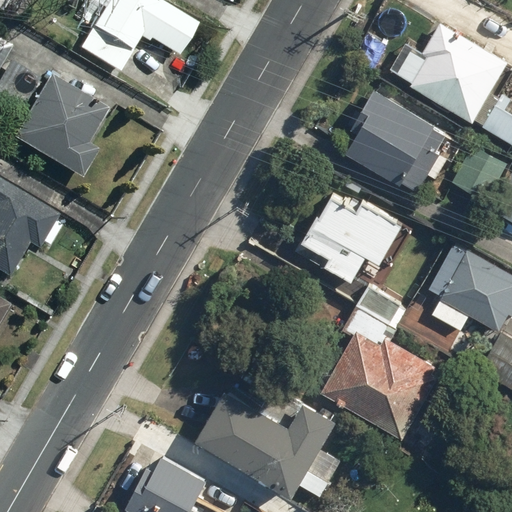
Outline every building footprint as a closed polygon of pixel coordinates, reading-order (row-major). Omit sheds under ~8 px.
[(150,0),(78,0),(72,12),(88,21),(73,48),(113,71),(133,37),(169,58),(189,23),(150,0)] [(417,51),(422,54),(406,84),(480,124),(496,94),(489,90),(505,60),(434,21),(417,51)] [(39,76),(37,80),(5,62),(0,71),(0,106),(17,116),(3,140),(43,162),(75,180),(91,151),(81,145),(100,110),(39,76)] [(411,193),(423,174),(433,180),(453,146),(442,140),(447,132),(369,86),(345,127),(354,132),(342,153),(411,193)] [(485,203),(505,159),(470,142),(449,186),(485,203)] [(511,223),(511,171),(508,170),(489,213),(511,223)] [(0,275),(3,278),(22,245),(30,250),(34,243),(42,247),(58,219),(47,212),(0,184),(0,275)] [(348,283),(363,257),(378,266),(401,227),(347,195),(342,203),(329,195),(316,218),(311,215),(291,249),(348,283)] [(511,318),(511,274),(462,246),(434,295),(496,330),(505,314),(511,318)] [(389,339),(406,307),(366,286),(310,389),(402,439),(440,367),(389,339)] [(511,338),(498,331),(477,367),(511,386),(511,338)] [(340,461),(317,447),(332,422),(272,386),(256,411),(223,390),(192,441),(286,498),(295,483),(318,497),(340,461)] [(203,511),(204,511),(190,503),(204,477),(159,452),(149,470),(144,467),(121,507),(127,510),(129,511),(203,511)]
